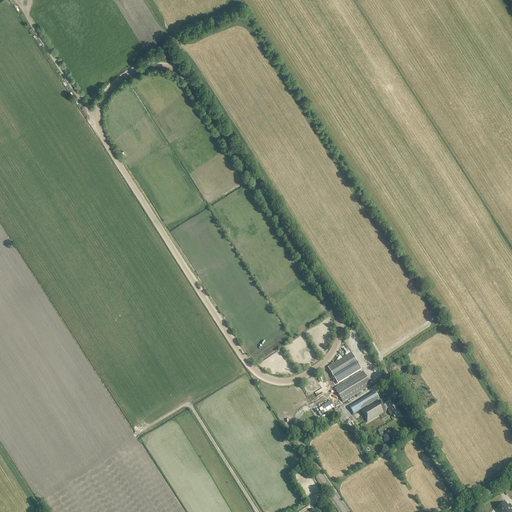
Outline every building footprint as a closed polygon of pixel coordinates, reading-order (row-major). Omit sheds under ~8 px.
[(361,369),(351,353),(328,367),(338,383),(361,369)] [(363,372),(334,389),(342,402),(371,385),(363,372)] [(382,389),(362,399),(360,396),(353,400),(358,410),(385,396),(382,389)] [(388,408),(389,410),(387,411),(390,416),(398,411),(392,400),(385,404),(386,404),(383,405),(380,400),(361,412),(363,415),(362,415),(367,423),(386,411),(386,410),(388,408)] [(328,406),(330,410),(339,405),(338,402),(328,406)] [(393,441),(388,434),(383,437),(384,439),(383,440),(386,445),(393,441)] [(323,487),(317,477),(314,477),(309,478),(313,475),(310,469),(308,469),(299,474),(308,489),(310,488),(308,486),(314,486),(315,488),(316,487),(317,489),(318,491),(314,493),(315,494),(319,494),(314,497),(314,499),(319,499),(318,496),(319,496),(325,493),(323,490),(323,487)]
